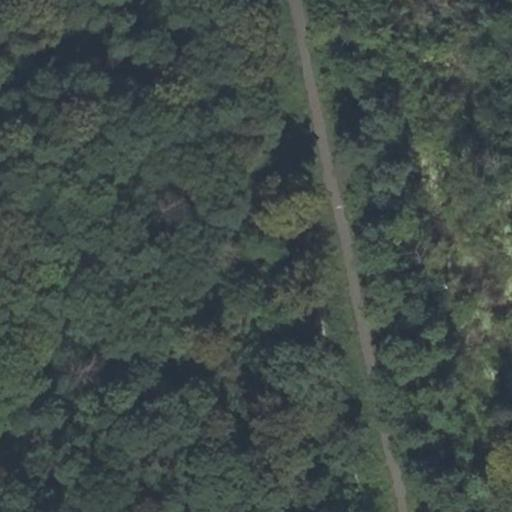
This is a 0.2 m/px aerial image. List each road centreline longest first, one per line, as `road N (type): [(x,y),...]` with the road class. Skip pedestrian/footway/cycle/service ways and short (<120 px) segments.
road 1 (unknown): [(360,511),(248,0)]
road 2 (track): [(401,511),(290,0)]
